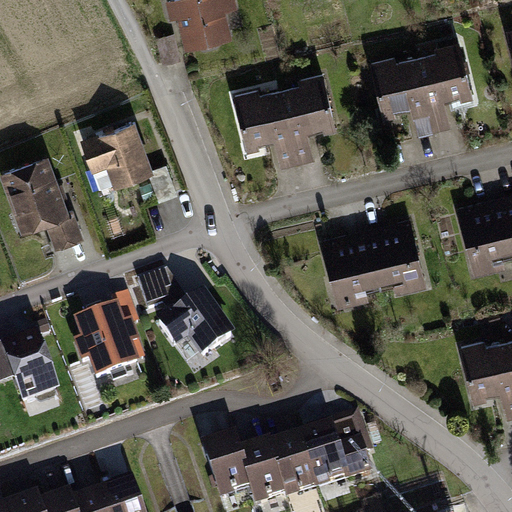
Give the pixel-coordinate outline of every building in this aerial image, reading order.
[(232,0),(173,0),(169,1),(172,15),(180,13),(186,40),(228,30),(223,9),(234,6),(232,0)] [(179,59),(173,35),(159,38),(164,62),(179,59)] [(472,95),(459,42),(436,48),(438,53),(417,58),(434,129),(450,125),(444,101),(472,95)] [(434,129),(417,58),(396,63),(395,57),(372,63),(382,107),(375,109),(383,141),(412,134),(406,110),(412,109),(417,133),(434,129)] [(335,127),(323,75),(300,80),(301,85),(281,90),(298,161),(314,157),(308,134),(335,127)] [(298,161),(281,90),(260,95),(258,90),(236,96),(248,148),(276,141),(281,165),(298,161)] [(132,124),(84,141),(93,166),(109,160),(118,183),(149,171),(132,124)] [(45,159),(5,174),(25,229),(47,221),(57,247),(82,237),(72,210),(65,213),(45,159)] [(165,165),(149,171),(161,199),(176,193),(165,165)] [(151,183),(142,186),(147,199),(156,195),(151,183)] [(511,256),(511,235),(505,207),(486,211),(483,202),(459,208),(475,274),(504,267),(502,259),(511,256)] [(426,286),(410,220),(386,225),(388,235),(369,239),(381,288),(395,285),(397,293),(426,286)] [(381,288),(369,239),(349,244),(347,235),(323,240),(339,307),(368,300),(366,292),(381,288)] [(163,304),(177,298),(167,270),(139,280),(149,308),(163,304)] [(190,302),(167,270),(177,298),(163,304),(171,315),(190,302)] [(116,308),(116,307),(123,326),(130,323),(131,325),(138,322),(127,292),(112,298),(116,308)] [(160,323),(175,345),(189,335),(204,355),(231,336),(202,294),(190,302),(171,315),(160,323)] [(116,308),(77,322),(84,340),(77,343),(84,362),(91,359),(98,378),(137,364),(130,345),(137,342),(131,325),(130,323),(123,326),(116,307),(116,308)] [(6,348),(5,349),(14,373),(24,400),(56,389),(37,337),(6,348)] [(511,363),(507,342),(486,347),(484,341),(462,346),(474,399),(501,393),(507,416),(511,415),(511,363)] [(5,346),(0,347),(0,378),(14,373),(5,349),(6,348),(5,346)] [(309,427),(311,433),(331,426),(338,448),(360,441),(358,436),(365,434),(357,411),(309,427)] [(311,433),(301,436),(314,478),(325,474),(328,482),(333,481),(332,478),(345,474),(346,478),(370,470),(364,451),(370,449),(365,433),(365,434),(358,436),(360,441),(338,448),(331,426),(311,433)] [(250,484),(240,452),(235,436),(204,446),(214,477),(217,486),(218,488),(230,484),(232,492),(237,491),(236,488),(250,484)] [(314,478),(301,436),(271,446),(284,488),(296,484),(298,492),(303,490),(302,488),(316,483),(314,478)] [(284,488),(271,446),(270,442),(240,452),(250,484),(253,494),(265,490),(268,498),(272,497),(271,494),(285,490),(284,488)] [(142,511),(132,482),(102,492),(109,511),(142,511)] [(109,511),(102,492),(72,502),(75,511),(109,511)] [(75,511),(72,502),(69,494),(40,504),(42,511),(75,511)] [(42,511),(40,504),(37,496),(7,507),(8,511),(42,511)]
